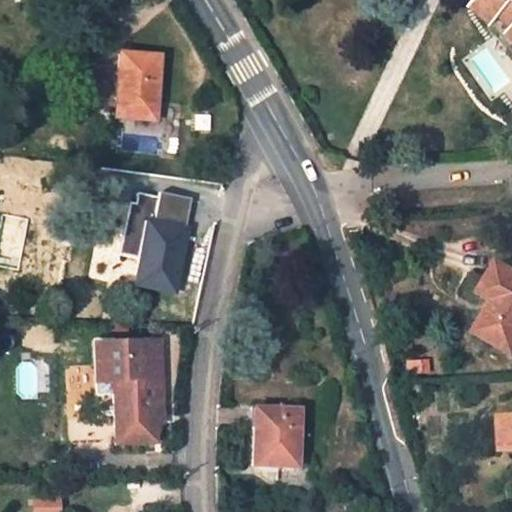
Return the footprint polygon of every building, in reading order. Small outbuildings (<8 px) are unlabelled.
[(494,24),(511,47),(511,0),(482,0),(474,6),(494,24)] [(120,55),(114,117),(153,121),(157,58),(120,55)] [(135,285),(173,292),(184,232),(146,224),(135,285)] [(511,352),(511,271),(496,262),(480,291),(494,299),(477,331),(511,352)] [(113,375),(116,445),(154,443),(151,373),(160,373),(158,345),(97,348),(98,376),(113,375)] [(252,465),(296,467),(299,411),(255,409),(252,465)] [(509,448),(511,452),(511,415),(502,416),(504,449),(509,448)] [(31,511),(60,511),(61,497),(32,497),(31,511)]
